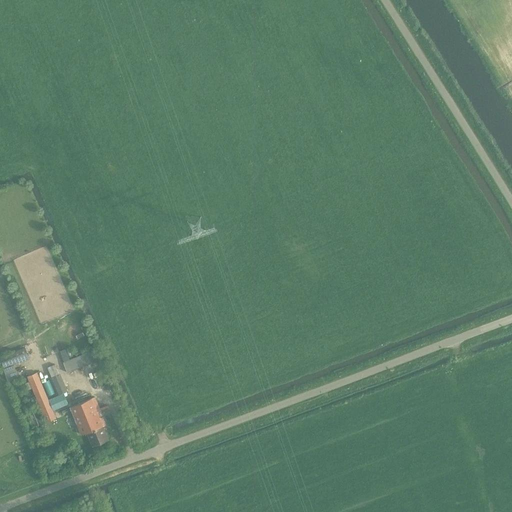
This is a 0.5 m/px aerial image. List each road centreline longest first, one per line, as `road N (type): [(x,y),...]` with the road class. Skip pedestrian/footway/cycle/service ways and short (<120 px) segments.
road 1 (unclassified): [(0,508),(511,320)]
road 2 (unclassified): [(511,211),(384,0)]
